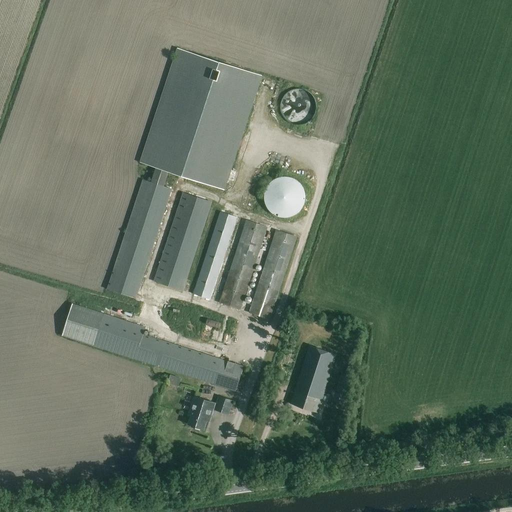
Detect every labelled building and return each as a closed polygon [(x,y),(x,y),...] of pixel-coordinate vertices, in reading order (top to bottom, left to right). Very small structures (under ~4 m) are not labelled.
[(179,49),(141,163),(225,190),(248,118),(262,76),(179,49)] [(306,199),(305,191),(301,184),(294,179),(287,177),(279,178),(272,182),(267,189),(265,197),(266,205),(270,212),(276,217),(284,219),(292,218),(299,214),(304,207),(306,199)] [(137,299),(172,190),(143,180),(107,289),(137,299)] [(183,292),(212,203),(183,194),(154,282),(183,292)] [(210,301),(237,218),(220,212),(194,295),(210,301)] [(241,310),(268,228),(246,221),(219,303),(241,310)] [(270,320),(297,238),(275,231),(249,313),(270,320)] [(236,392),(244,367),(144,335),(146,328),(73,305),(63,336),(236,392)] [(205,337),(214,337),(215,328),(206,327),(205,337)] [(317,413),(336,355),(310,346),(291,405),(317,413)] [(345,406),(357,367),(351,366),(348,375),(342,373),(333,403),(345,406)] [(229,414),(233,401),(218,396),(214,410),(229,414)] [(210,418),(215,403),(195,397),(188,416),(191,417),(189,425),(204,430),(208,417),(210,418)]
